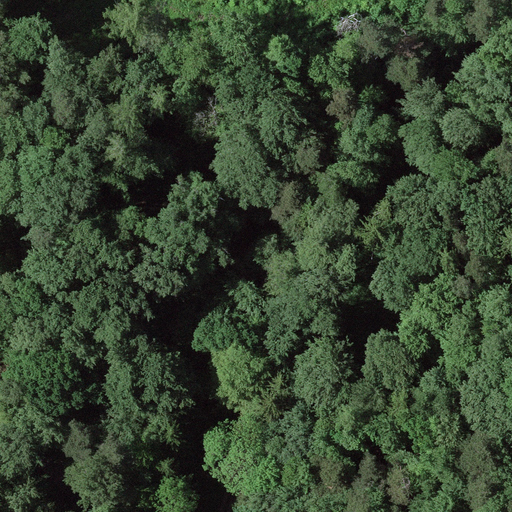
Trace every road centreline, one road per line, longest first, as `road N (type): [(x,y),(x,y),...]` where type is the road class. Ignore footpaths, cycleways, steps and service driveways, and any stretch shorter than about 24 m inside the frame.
road 1 (track): [(511,49),(362,164),(255,374),(224,511)]
road 2 (unclassified): [(104,511),(0,420)]
